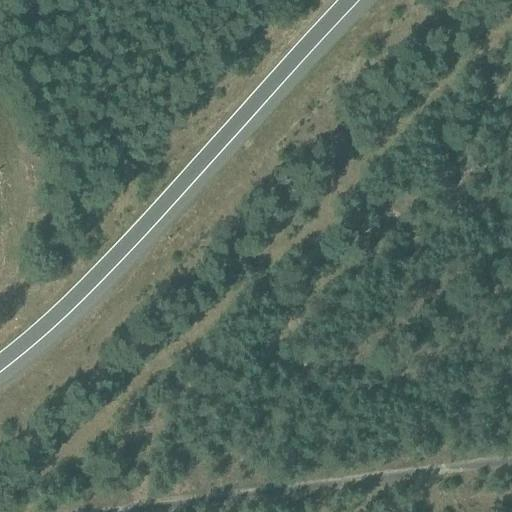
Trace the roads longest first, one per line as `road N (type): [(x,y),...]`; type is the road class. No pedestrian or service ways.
road 1 (motorway): [(0,365),(75,296),(350,0)]
road 2 (track): [(182,511),(511,465)]
